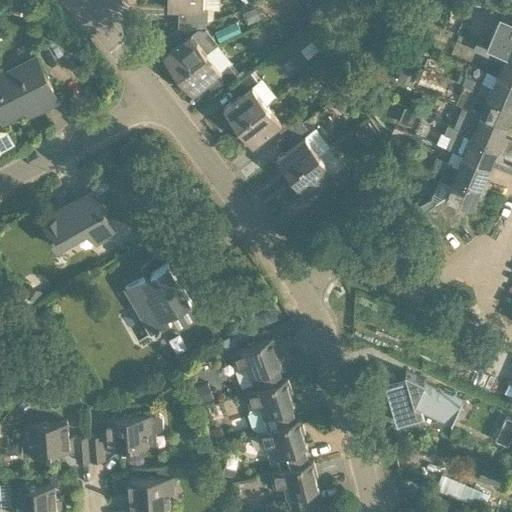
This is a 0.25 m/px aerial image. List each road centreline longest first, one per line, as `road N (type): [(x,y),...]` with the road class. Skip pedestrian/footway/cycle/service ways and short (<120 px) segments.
road 1 (residential): [(373,511),(338,376),(295,287)]
road 2 (residential): [(295,287),(157,100)]
road 3 (residential): [(295,287),(320,256),(337,251),(402,273),(477,271)]
road 4 (residential): [(0,183),(157,100)]
